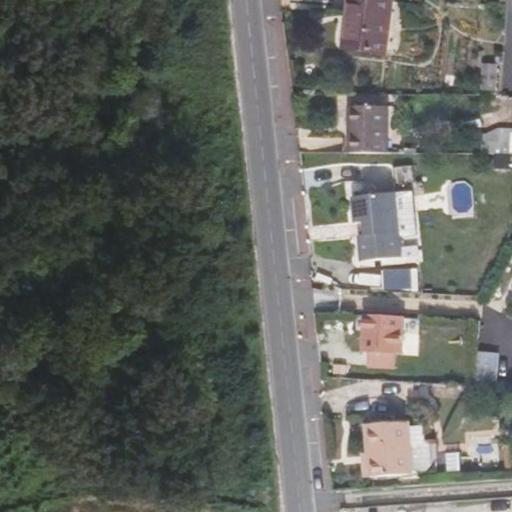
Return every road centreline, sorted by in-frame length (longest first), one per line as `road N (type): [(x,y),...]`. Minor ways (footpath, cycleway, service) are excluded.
road 1 (residential): [(299,511),(244,0)]
road 2 (unknown): [(298,501),(511,487)]
